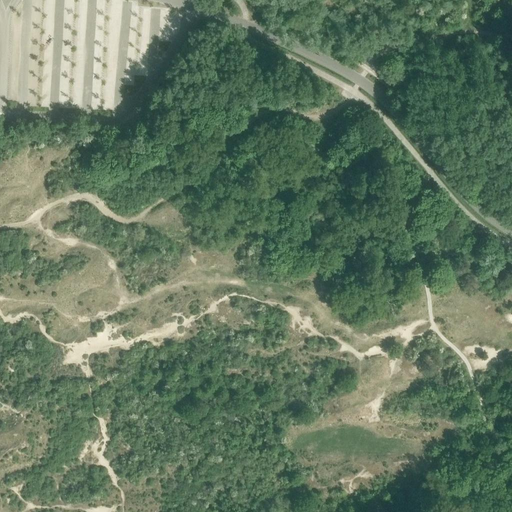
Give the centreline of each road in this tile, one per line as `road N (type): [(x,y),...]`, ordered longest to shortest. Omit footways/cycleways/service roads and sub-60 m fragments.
road 1 (unknown): [(468,0),(459,32),(377,53),(327,114),(272,110),(252,121),(221,141),(209,166),(129,222),(83,198),(0,229)]
road 2 (unclassified): [(171,0),(287,42),(350,75),(511,231)]
